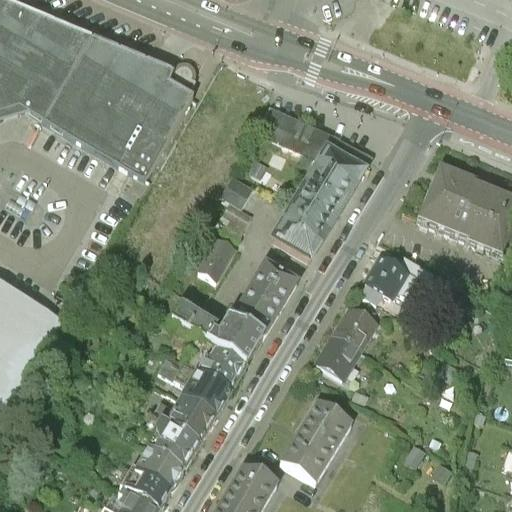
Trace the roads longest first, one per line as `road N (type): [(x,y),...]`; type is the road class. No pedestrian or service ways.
road 1 (residential): [(191,511),(433,105)]
road 2 (primary): [(112,0),(267,60)]
road 3 (primary): [(267,60),(368,91),(386,85)]
road 4 (primary): [(386,85),(374,70),(277,34)]
